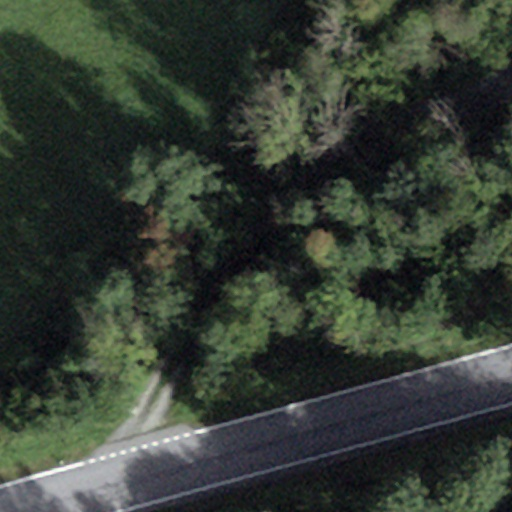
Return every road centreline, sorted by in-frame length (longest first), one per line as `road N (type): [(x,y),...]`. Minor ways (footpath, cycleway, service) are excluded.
road 1 (track): [(149,475),(150,411),(279,208),(343,154),(511,79)]
road 2 (tertiary): [(511,375),(19,511)]
